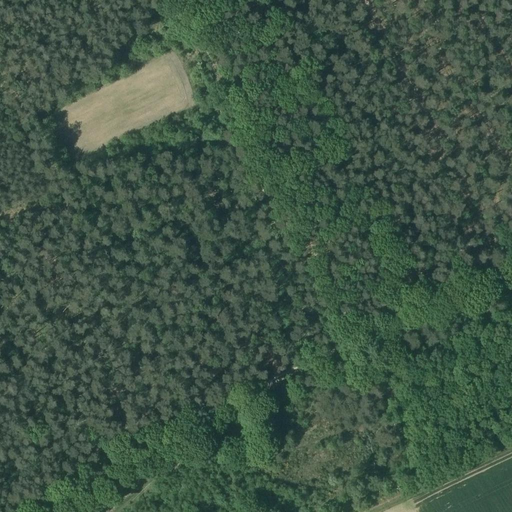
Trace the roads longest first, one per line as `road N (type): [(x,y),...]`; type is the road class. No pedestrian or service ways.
road 1 (track): [(12,511),(346,349)]
road 2 (track): [(122,511),(331,376),(346,349)]
road 3 (track): [(346,349),(240,138)]
road 4 (track): [(346,349),(511,281)]
road 5 (track): [(354,511),(511,439)]
